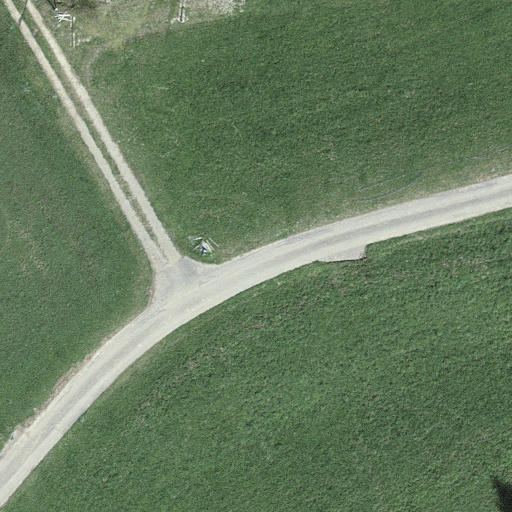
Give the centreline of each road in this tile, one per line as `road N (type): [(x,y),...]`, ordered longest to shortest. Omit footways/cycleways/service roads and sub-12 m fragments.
road 1 (unclassified): [(0,481),(101,371),(195,296),(323,242),(511,191)]
road 2 (track): [(14,0),(195,296)]
